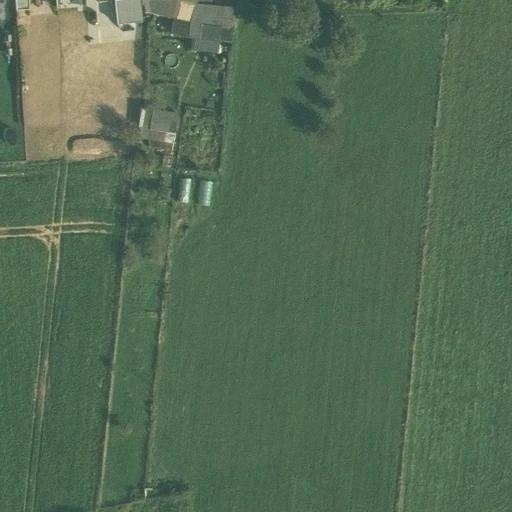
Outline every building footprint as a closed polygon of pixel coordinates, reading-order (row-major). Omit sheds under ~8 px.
[(14,0),(15,12),(29,11),(27,0),(14,0)] [(136,0),(116,2),(117,13),(142,12),(140,0),(136,0)] [(190,24),(194,5),(173,0),(140,0),(145,13),(152,15),(174,20),(190,24)] [(190,24),(189,27),(205,29),(209,8),(210,0),(196,0),(195,5),(194,5),(190,24)] [(220,30),(233,32),(235,10),(209,8),(205,29),(220,30)] [(117,13),(118,25),(142,24),(142,12),(117,13)] [(190,24),(174,20),(170,35),(188,39),(189,27),(190,24)] [(143,36),(142,24),(118,25),(118,38),(143,36)] [(188,39),(191,39),(218,42),(219,42),(220,30),(205,29),(189,27),(188,39)] [(220,30),(219,42),(232,43),(233,32),(220,30)] [(217,54),(218,42),(191,39),(190,51),(217,54)] [(149,131),(152,112),(141,110),(136,140),(147,142),(149,131)] [(149,131),(174,135),(177,115),(152,112),(149,131)] [(149,131),(147,142),(173,146),(174,135),(149,131)] [(173,146),(147,142),(146,150),(171,154),(173,146)]
